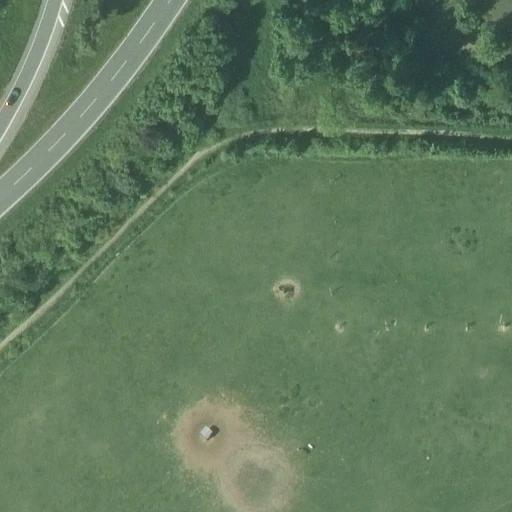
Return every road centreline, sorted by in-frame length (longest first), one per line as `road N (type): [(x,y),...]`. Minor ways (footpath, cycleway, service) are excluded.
road 1 (motorway): [(0,190),(95,99),(171,0)]
road 2 (motorway): [(0,131),(62,0)]
